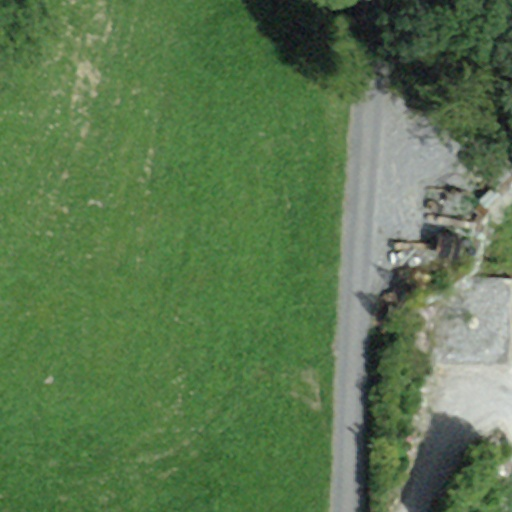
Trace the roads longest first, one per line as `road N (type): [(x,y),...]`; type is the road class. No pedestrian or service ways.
road 1 (unclassified): [(349,511),(379,0)]
road 2 (track): [(511,408),(497,395),(467,399),(443,427),(417,511)]
